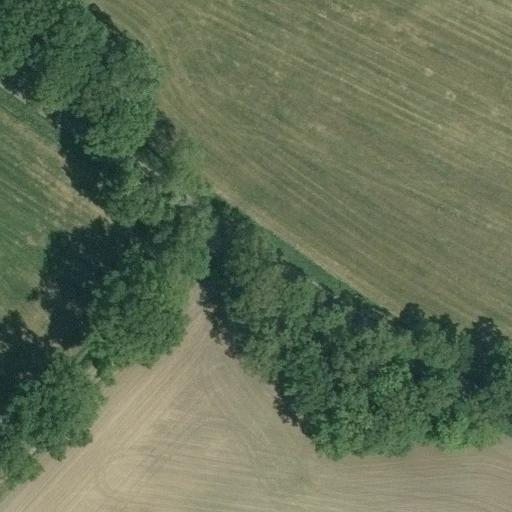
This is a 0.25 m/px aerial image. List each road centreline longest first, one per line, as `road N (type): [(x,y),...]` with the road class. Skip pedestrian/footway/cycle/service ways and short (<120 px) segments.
road 1 (unclassified): [(511,414),(403,353),(0,76)]
road 2 (track): [(224,231),(40,448)]
